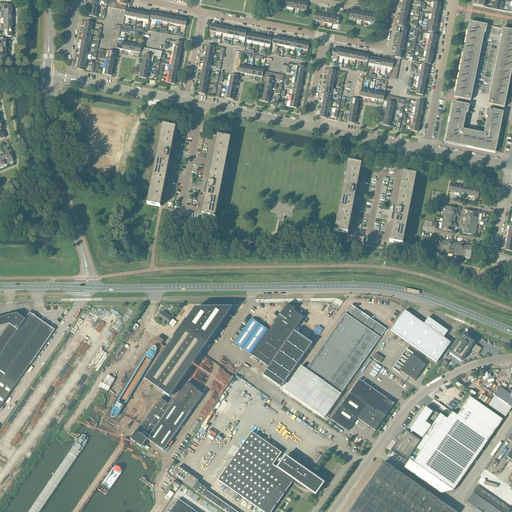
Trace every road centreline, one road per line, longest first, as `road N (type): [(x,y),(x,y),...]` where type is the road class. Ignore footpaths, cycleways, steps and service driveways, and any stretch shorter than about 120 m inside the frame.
road 1 (secondary): [(511,331),(416,293),(366,285),(86,287)]
road 2 (secondary): [(86,287),(49,141),(47,75)]
road 3 (unclassified): [(375,449),(428,387),(479,362),(511,357)]
road 4 (unclassified): [(0,417),(86,287)]
road 5 (residential): [(425,148),(454,0)]
road 6 (tertiary): [(185,101),(47,75)]
road 7 (residential): [(326,37),(203,13)]
